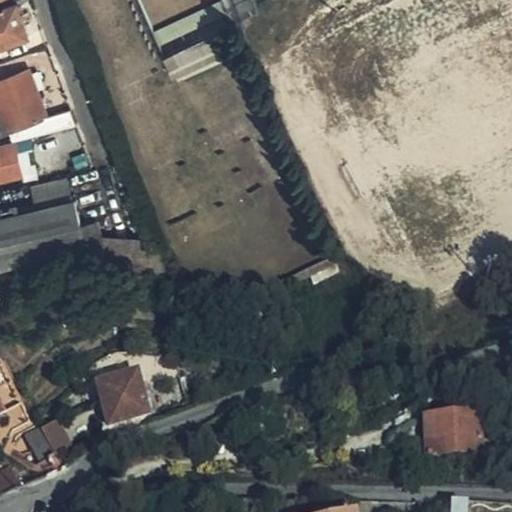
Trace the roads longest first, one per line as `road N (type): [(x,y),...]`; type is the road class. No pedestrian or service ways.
road 1 (residential): [(511,357),(235,407),(146,434),(83,472)]
road 2 (residential): [(83,472),(107,487),(147,490),(511,498)]
road 3 (unknown): [(48,0),(128,218)]
